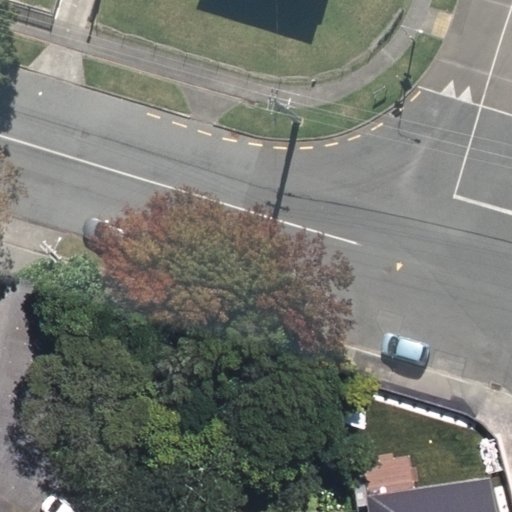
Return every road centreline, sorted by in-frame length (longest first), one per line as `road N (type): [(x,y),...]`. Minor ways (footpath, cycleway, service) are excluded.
road 1 (unclassified): [(0,137),(434,267)]
road 2 (residential): [(434,267),(511,10)]
